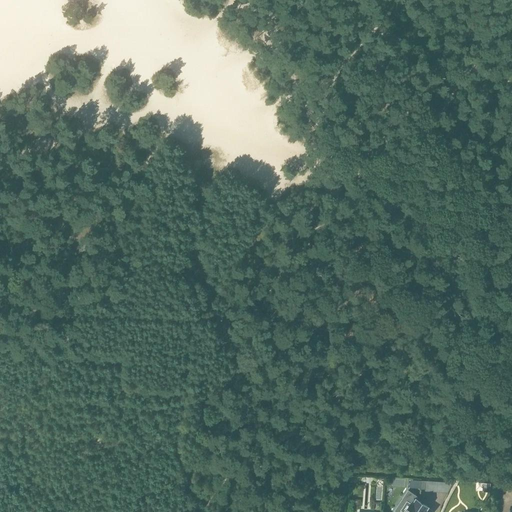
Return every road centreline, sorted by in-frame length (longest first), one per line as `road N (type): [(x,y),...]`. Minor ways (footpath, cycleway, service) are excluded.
road 1 (unknown): [(511,84),(397,34),(330,34),(253,11),(229,11),(176,48),(57,47),(0,67)]
road 2 (track): [(463,66),(440,126),(415,158),(352,168)]
